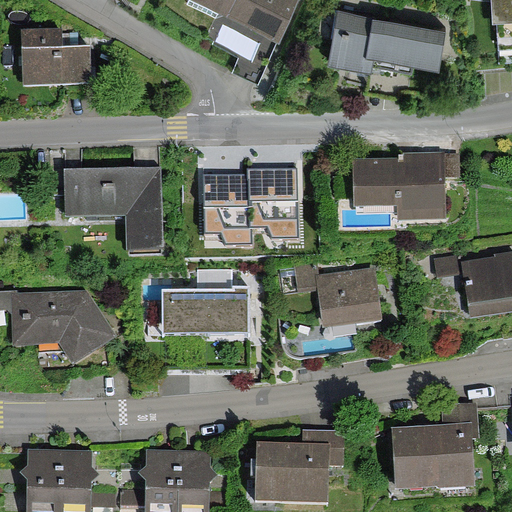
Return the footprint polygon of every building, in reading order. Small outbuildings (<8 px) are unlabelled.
[(196,0),(277,38),(295,0),(196,0)] [(511,0),(496,0),(499,60),(511,59),(511,0)] [(443,35),(341,15),(331,63),(368,71),(371,56),(436,69),(443,35)] [(223,26),(217,42),(255,58),(261,42),(223,26)] [(58,31),(24,32),(26,82),(88,80),(87,48),(59,49),(58,31)] [(399,163),(356,163),(357,202),(401,202),(401,216),(441,216),(440,157),(399,157),(399,163)] [(247,175),(204,175),(205,234),(221,234),(226,244),(252,244),(252,227),(267,227),(272,239),(298,239),(298,169),(247,169),(247,175)] [(157,170),(68,173),(69,212),(129,210),(130,248),(160,248),(157,170)] [(511,253),(470,258),(469,251),(434,257),(439,280),(463,276),(468,316),(511,311),(511,253)] [(315,267),(297,269),(299,289),(321,286),(325,321),(377,315),(372,272),(316,278),(315,267)] [(233,292),(163,292),(163,338),(251,337),(250,289),(233,289),(233,292)] [(115,335),(86,290),(0,291),(0,309),(14,309),(15,343),(60,342),(73,362),(115,335)] [(396,431),(399,484),(470,480),(468,437),(476,437),(474,405),(445,407),(446,428),(396,431)] [(303,444),(259,444),(258,499),(326,499),(326,463),(342,464),(342,433),(304,433),(303,444)] [(30,511),(59,511),(60,452),(31,452),(30,511)] [(59,511),(88,511),(89,453),(60,452),(59,511)] [(148,511),(177,511),(178,455),(149,455),(148,511)] [(177,511),(205,511),(207,455),(178,455),(177,511)]
